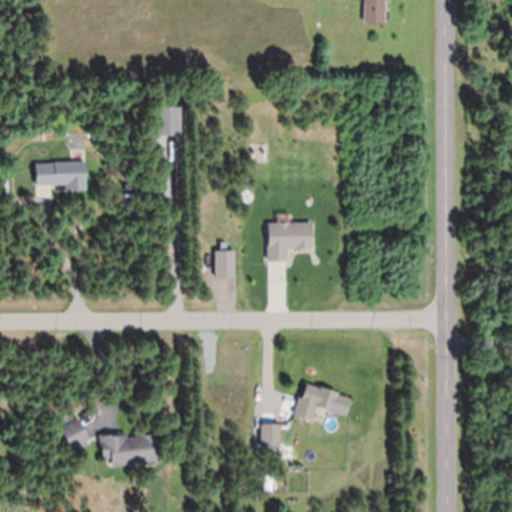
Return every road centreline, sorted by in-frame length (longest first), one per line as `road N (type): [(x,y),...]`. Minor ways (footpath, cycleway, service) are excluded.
road 1 (residential): [(447,511),(445,0)]
road 2 (residential): [(447,320),(0,322)]
